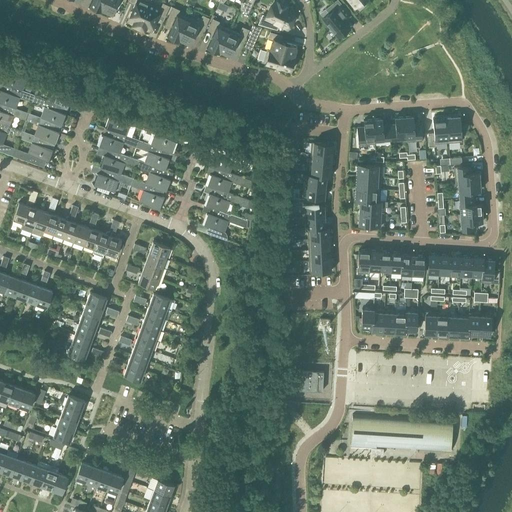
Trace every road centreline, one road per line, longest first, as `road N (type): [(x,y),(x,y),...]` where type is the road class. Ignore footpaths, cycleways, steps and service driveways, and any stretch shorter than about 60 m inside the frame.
road 1 (residential): [(348,237),(482,246),(493,235),(489,159),(467,106),(345,109)]
road 2 (residential): [(179,226),(207,256),(213,296),(184,511)]
road 3 (residential): [(47,0),(296,89)]
road 4 (residential): [(300,511),(307,451),(338,412),(343,344)]
road 5 (residential): [(343,344),(496,350)]
